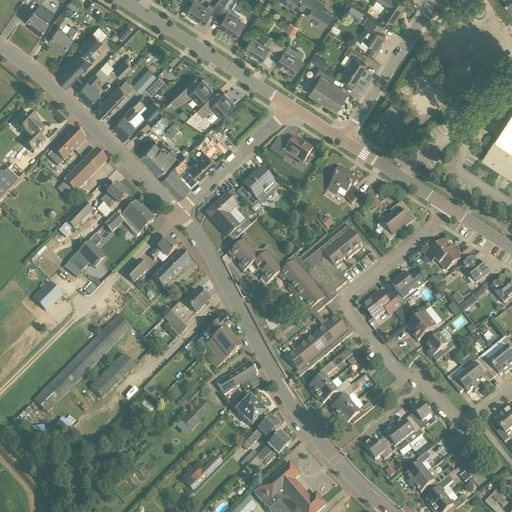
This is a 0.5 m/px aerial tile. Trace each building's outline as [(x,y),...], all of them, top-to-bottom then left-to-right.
[(77,0),(70,0),(67,5),(76,11),(82,3),(77,0)] [(223,7),(217,3),(214,7),(209,3),(206,8),(199,4),(201,0),(192,0),(194,1),(186,13),(203,24),(210,14),(216,18),(223,7)] [(310,0),(281,0),(297,10),(299,7),(304,10),(310,0)] [(322,8),(325,4),(318,0),(310,0),(304,10),(309,13),(307,16),(324,27),(332,14),(322,8)] [(405,4),(398,0),(376,0),(378,1),(374,8),(383,13),(382,15),(393,22),(405,4)] [(466,2),(408,91),(430,107),(417,127),(425,132),(451,92),(480,112),(489,97),(483,93),(485,89),(488,91),(493,85),(490,82),(492,79),(499,83),(509,68),(484,52),(494,38),(483,30),(473,45),(461,38),(479,11),(466,2)] [(364,14),(352,6),(347,13),(359,21),(364,14)] [(223,7),(216,18),(222,21),(219,26),(236,37),(244,24),(237,20),(239,17),(229,11),(223,7)] [(253,12),(258,15),(261,10),(256,7),(253,12)] [(54,15),(45,8),(40,16),(34,12),(26,23),(40,33),(54,15)] [(63,12),(57,20),(61,24),(49,41),(62,51),(77,31),(71,26),(67,32),(63,29),(71,18),(63,12)] [(363,23),(367,25),(371,19),(367,16),(363,23)] [(385,35),(381,32),(384,26),(371,18),(366,26),(369,28),(363,38),(377,48),(385,35)] [(129,24),(118,36),(122,40),(134,28),(129,24)] [(103,42),(102,40),(94,33),(78,48),(80,50),(55,75),(67,87),(92,62),(87,57),(90,54),(91,55),(97,49),(103,42)] [(281,43),(270,36),(265,45),(252,37),(244,50),(261,61),(268,50),(274,54),(281,43)] [(281,43),(274,54),(280,58),(276,63),(294,74),(302,61),(299,59),(302,54),(288,45),(287,47),(281,43)] [(364,54),(350,45),(345,53),(352,58),(347,66),(342,74),(355,82),(366,65),(360,61),(364,54)] [(315,54),(311,62),(327,68),(330,61),(315,54)] [(132,66),(126,60),(115,72),(121,78),(132,66)] [(101,68),(78,91),(84,97),(82,98),(88,104),(99,92),(93,86),(101,77),(105,81),(110,76),(108,74),(101,68)] [(347,93),(332,84),(335,78),(319,68),(310,81),(315,85),(310,93),(337,109),(347,93)] [(149,85),(156,77),(148,69),(141,77),(149,85)] [(198,103),(213,90),(203,79),(198,84),(194,80),(171,101),(175,106),(192,96),(198,103)] [(152,96),(157,90),(151,84),(146,90),(152,96)] [(130,95),(119,85),(95,111),(105,121),(130,95)] [(234,104),(224,93),(220,98),(215,93),(197,111),(203,117),(214,111),(220,117),(234,104)] [(161,108),(154,101),(143,112),(150,120),(161,108)] [(383,111),(399,137),(412,128),(396,103),(383,111)] [(139,111),(133,105),(113,126),(119,132),(117,133),(123,139),(137,125),(130,119),(139,111)] [(188,116),(183,110),(179,114),(184,120),(188,116)] [(511,110),(495,137),(496,138),(481,160),(511,180),(511,110)] [(38,136),(44,130),(39,125),(40,124),(30,115),(24,122),(21,119),(15,125),(30,139),(27,141),(23,144),(24,146),(18,152),(25,160),(32,153),(33,154),(45,142),(38,136)] [(162,116),(151,127),(158,134),(169,123),(162,116)] [(174,126),(167,133),(175,141),(182,134),(174,126)] [(85,140),(75,130),(54,152),(48,158),(58,168),(63,162),(85,140)] [(218,163),(210,155),(216,149),(214,146),(220,141),(211,132),(199,144),(206,152),(190,166),(189,167),(201,179),(218,163)] [(299,141),(298,143),(293,140),(289,146),(283,142),(278,138),(270,152),(274,155),(284,161),(287,155),(302,165),(312,150),(299,141)] [(176,157),(170,150),(167,153),(156,142),(141,157),(159,174),(176,157)] [(185,148),(181,151),(185,156),(189,152),(185,148)] [(107,161),(96,151),(64,184),(75,194),(107,161)] [(190,166),(183,158),(160,180),(179,199),(191,188),(201,179),(189,167),(190,166)] [(15,167),(23,175),(30,169),(22,161),(15,167)] [(352,179),(352,178),(350,177),(350,178),(346,175),(347,173),(340,168),(334,177),(336,178),(332,185),(328,191),(337,196),(341,191),(347,195),(345,197),(351,206),(362,197),(358,191),(354,188),(358,183),(352,179)] [(278,189),(274,185),(262,172),(252,182),(250,180),(243,186),(255,199),(261,205),(278,189)] [(128,197),(116,186),(107,195),(107,196),(100,202),(104,205),(111,213),(128,197)] [(247,230),(242,225),(240,228),(228,215),(237,207),(226,195),(208,212),(207,217),(228,239),(229,237),(234,242),(247,230)] [(376,199),(371,203),(376,208),(380,204),(376,199)] [(416,220),(410,212),(402,203),(396,208),(399,211),(382,225),(387,231),(383,235),(388,242),(416,220)] [(91,212),(84,205),(67,224),(59,232),(62,235),(66,239),(91,212)] [(118,213),(103,229),(110,236),(125,220),(133,228),(137,224),(143,231),(153,222),(145,214),(142,216),(132,206),(121,217),(118,213)] [(326,218),(321,224),(327,230),(332,225),(326,218)] [(326,307),(332,301),(327,295),(332,291),(334,294),(347,283),(336,270),(322,253),(331,246),(340,238),(349,231),(350,232),(353,230),(349,226),(347,228),(302,265),(295,256),(285,264),(281,264),(268,247),(262,252),(258,252),(247,238),(244,241),(252,250),(260,259),(268,253),(275,262),(283,271),(295,262),(302,271),(310,280),(318,289),(325,298),(309,312),(322,327),(336,344),(327,351),(318,359),(308,367),(299,375),(301,377),(299,378),(298,378),(299,379),(352,335),(352,334),(351,334),(352,335),(350,336),(348,334),(339,341),(325,324),(317,315),(326,307)] [(350,232),(349,231),(340,238),(354,255),(360,250),(358,247),(361,245),(350,232)] [(91,240),(97,246),(103,241),(97,235),(91,240)] [(347,261),(354,255),(340,238),(331,246),(343,260),(346,258),(347,261)] [(177,250),(167,239),(150,256),(155,262),(158,259),(163,264),(177,250)] [(252,250),(244,241),(228,255),(233,261),(236,259),(238,262),(252,250)] [(304,249),(297,241),(288,248),(295,256),(304,249)] [(454,250),(452,252),(444,242),(435,250),(431,245),(421,253),(431,266),(434,263),(438,268),(441,266),(446,272),(461,259),(454,250)] [(104,259),(89,244),(79,254),(94,269),(104,259)] [(340,263),(343,260),(331,246),(322,253),(336,270),(342,265),(340,263)] [(260,259),(252,250),(238,262),(240,265),(238,266),(243,273),(251,267),(260,259)] [(191,263),(180,252),(154,279),(165,290),(191,263)] [(275,262),(268,253),(260,259),(251,267),(256,273),(259,271),(261,274),(275,262)] [(479,262),(477,263),(473,258),(462,267),(466,272),(476,285),(490,274),(488,272),(487,273),(479,262)] [(147,271),(138,261),(125,274),(134,284),(147,271)] [(283,271),(275,262),(261,274),(263,277),(261,279),(267,285),(278,276),(283,271)] [(302,271),(295,262),(283,271),(278,276),(283,282),(285,280),(288,283),(302,271)] [(302,271),(288,283),(290,285),(288,287),(293,294),(310,280),(302,271)] [(417,291),(424,286),(415,274),(409,280),(404,274),(394,282),(397,285),(393,288),(400,296),(395,300),(402,310),(407,306),(407,303),(405,300),(417,291)] [(511,284),(510,286),(503,277),(491,287),(495,293),(504,304),(511,298),(511,284)] [(318,289),(310,280),(293,294),(299,300),(301,298),(303,301),(318,289)] [(51,282),(38,294),(47,303),(59,290),(51,282)] [(441,294),(448,289),(444,283),(437,288),(441,294)] [(325,298),(318,289),(303,301),(305,304),(303,306),(309,312),(325,298)] [(195,314),(196,315),(209,302),(198,292),(186,304),(183,301),(164,320),(181,336),(187,330),(183,326),(195,314)] [(395,300),(392,297),(386,301),(380,293),(373,299),(374,300),(364,308),(374,322),(390,309),(394,313),(401,308),(402,310),(395,300)] [(442,297),(438,293),(434,297),(438,301),(442,297)] [(460,293),(453,297),(459,306),(465,302),(460,293)] [(470,309),(466,303),(460,307),(465,313),(470,309)] [(457,317),(462,313),(457,307),(452,311),(457,317)] [(406,328),(418,343),(437,328),(433,323),(438,320),(430,310),(406,328)] [(132,328),(120,316),(35,403),(48,415),(132,328)] [(334,317),(325,324),(339,341),(348,334),(334,317)] [(208,342),(207,341),(210,337),(214,341),(225,332),(230,328),(222,319),(188,355),(193,360),(201,352),(199,351),(208,342)] [(472,335),(477,331),(473,326),(467,330),(472,335)] [(315,337),(327,351),(336,344),(322,327),(316,332),(318,335),(315,337)] [(480,330),(484,335),(489,331),(485,327),(480,330)] [(450,340),(452,339),(445,330),(439,336),(440,337),(427,347),(431,352),(428,355),(432,359),(437,364),(456,348),(450,340)] [(240,350),(225,332),(214,341),(206,347),(216,359),(210,364),(216,371),(240,350)] [(473,347),(481,341),(476,334),(468,340),(473,347)] [(304,342),(318,359),(327,351),(315,337),(312,339),(310,337),(304,342)] [(511,353),(511,345),(508,340),(503,344),(506,348),(501,351),(502,352),(498,356),(510,371),(511,369),(511,355),(511,354),(511,353)] [(299,350),(296,352),(308,367),(318,359),(304,342),(297,348),(299,350)] [(450,354),(454,359),(460,354),(456,349),(450,354)] [(285,358),(299,375),(308,367),(296,352),(294,355),(292,352),(285,358)] [(447,365),(454,359),(450,354),(443,360),(447,365)] [(466,374),(479,390),(483,387),(481,385),(487,380),(483,376),(488,372),(480,363),(478,360),(473,354),(459,365),(466,373),(466,374)] [(135,367),(123,355),(90,388),(91,389),(84,395),(96,406),(102,400),(135,367)] [(498,356),(497,357),(493,360),(492,358),(488,362),(485,359),(480,363),(488,372),(493,369),(500,377),(504,374),(505,375),(510,371),(498,356)] [(351,357),(346,361),(351,367),(356,363),(351,357)] [(257,376),(250,364),(217,385),(224,396),(257,376)] [(328,379),(326,377),(336,369),(331,364),(312,380),(314,383),(309,387),(312,391),(310,393),(314,397),(329,385),(326,381),(328,379)] [(466,374),(457,381),(455,379),(450,383),(460,395),(465,391),(468,395),(473,391),(475,393),(479,390),(466,374)] [(336,380),(329,385),(314,397),(318,402),(320,401),(323,405),(329,400),(331,404),(334,401),(351,388),(350,388),(346,382),(341,386),(336,380)] [(348,398),(358,391),(354,385),(350,388),(351,388),(334,401),(337,404),(331,409),(334,413),(333,414),(337,419),(352,407),(348,402),(350,401),(348,398)] [(202,397),(197,392),(182,408),(187,413),(202,397)] [(265,414),(250,399),(249,400),(245,396),(233,408),(236,412),(251,428),(265,414)] [(212,410),(201,400),(181,422),(191,432),(212,410)] [(429,426),(426,422),(432,417),(420,403),(411,410),(414,414),(410,418),(421,433),(421,432),(429,426)] [(352,407),(337,419),(341,424),(342,422),(345,426),(351,422),(354,425),(373,409),(369,404),(359,411),(357,409),(355,411),(352,407)] [(511,408),(509,411),(508,409),(503,413),(511,424),(511,408)] [(511,430),(511,424),(503,413),(497,417),(499,419),(495,422),(501,431),(497,434),(505,444),(510,440),(507,437),(511,433),(510,432),(511,430)] [(405,422),(403,420),(398,424),(396,422),(392,425),(405,442),(409,446),(410,447),(424,436),(421,432),(421,433),(410,418),(405,422)] [(279,428),(270,419),(246,443),(251,447),(262,436),(266,440),(279,428)] [(398,451),(396,449),(405,442),(392,425),(388,428),(390,431),(385,435),(386,437),(382,441),(393,455),(398,451)] [(276,456),(278,458),(290,445),(280,435),(259,456),(248,467),(245,469),(250,475),(258,467),(264,462),(267,465),(276,456)] [(413,445),(418,452),(430,442),(425,435),(413,445)] [(393,455),(382,441),(377,445),(373,440),(364,448),(375,462),(381,457),(385,462),(393,455)] [(417,453),(421,458),(434,448),(431,443),(417,453)] [(254,452),(244,462),(248,467),(259,456),(254,452)] [(421,467),(431,459),(427,454),(414,465),(416,468),(408,474),(406,476),(410,482),(408,483),(411,487),(428,474),(421,467)] [(223,463),(218,458),(202,473),(200,470),(190,480),(192,481),(187,486),(194,493),(208,478),(223,463)] [(318,511),(325,507),(325,506),(315,495),(310,500),(293,481),(299,476),(289,465),(280,473),(279,472),(275,476),(276,477),(254,495),(268,511),(318,511)] [(406,471),(408,474),(416,468),(414,465),(406,471)] [(391,468),(386,472),(390,478),(396,474),(391,468)] [(435,484),(437,487),(449,478),(445,473),(439,478),(433,470),(428,474),(411,487),(414,491),(417,489),(421,495),(435,484)] [(258,473),(253,478),(258,484),(263,479),(258,473)] [(242,474),(235,481),(240,486),(246,481),(243,478),(245,477),(242,474)] [(444,491),(453,483),(449,478),(437,487),(429,493),(432,497),(426,501),(429,505),(428,506),(432,511),(447,499),(443,495),(445,493),(444,491)] [(472,482),(466,486),(470,491),(476,487),(472,482)] [(486,504),(493,511),(505,511),(495,502),(502,496),(497,492),(486,504)] [(452,502),(450,503),(447,499),(432,511),(455,511),(468,502),(464,496),(454,504),(452,502)] [(251,511),(255,508),(247,499),(234,511),(251,511)]
